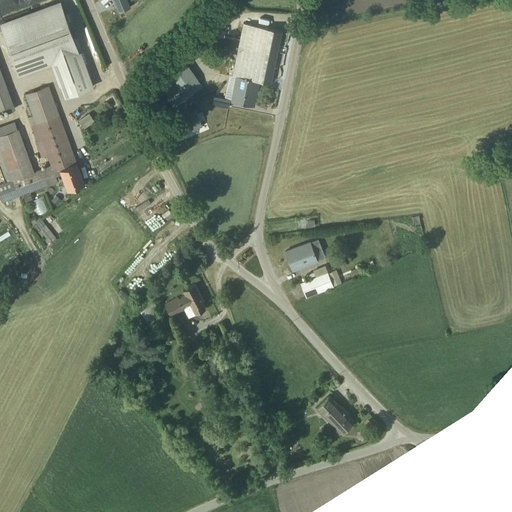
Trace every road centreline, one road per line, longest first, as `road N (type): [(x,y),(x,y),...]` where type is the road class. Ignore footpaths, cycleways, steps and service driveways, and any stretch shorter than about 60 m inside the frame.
road 1 (residential): [(89,0),(183,212),(279,300)]
road 2 (residential): [(297,0),(298,33),(257,240),(279,300)]
road 3 (track): [(272,483),(219,287),(227,260)]
road 4 (residential): [(210,511),(272,483),(411,440)]
road 5 (residential): [(279,300),(411,440)]
